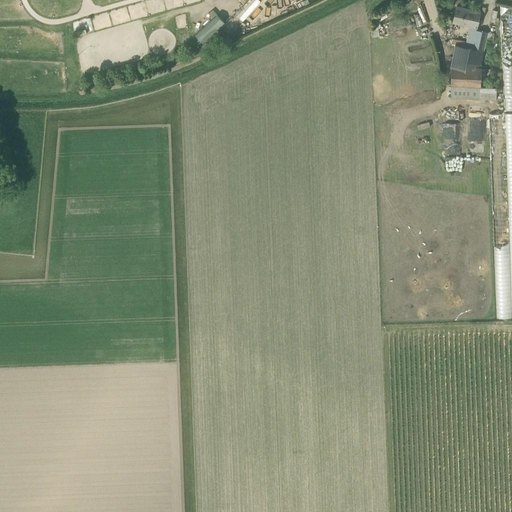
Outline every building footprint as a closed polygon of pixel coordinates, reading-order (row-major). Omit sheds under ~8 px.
[(476,27),(480,11),(456,6),(453,22),(476,27)] [(511,8),(500,8),(503,112),(489,112),(490,164),(506,164),(505,123),(511,122),(511,8)] [(212,17),(195,32),(203,41),(225,21),(216,12),(212,17)] [(383,24),(385,32),(405,26),(403,19),(383,24)] [(480,62),(487,31),(476,29),(472,48),(454,44),(451,60),(450,85),(449,98),(496,99),(496,88),(479,87),(480,62)]
